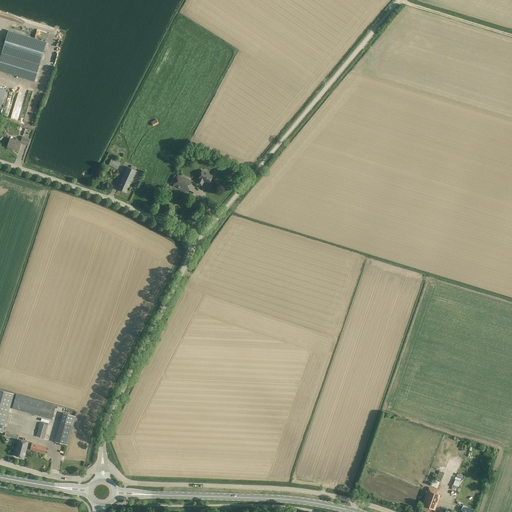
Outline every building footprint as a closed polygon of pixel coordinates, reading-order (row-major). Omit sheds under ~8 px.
[(46,41),(8,30),(0,58),(0,70),(34,80),(46,41)] [(30,139),(22,137),(21,140),(16,138),(15,141),(10,140),(7,147),(18,150),(20,143),(28,145),(30,139)] [(120,163),(111,159),(108,165),(117,169),(120,163)] [(140,172),(128,166),(117,189),(126,193),(130,184),(134,185),(140,172)] [(212,176),(202,171),(199,178),(197,183),(202,186),(204,181),(209,183),(212,176)] [(174,185),(173,186),(188,192),(192,182),(188,180),(177,175),(177,176),(175,180),(175,181),(174,185)] [(0,388),(0,430),(5,432),(15,393),(0,388)] [(56,406),(16,394),(12,408),(52,419),(56,406)] [(56,442),(69,445),(76,415),(64,412),(56,442)] [(48,425),(40,423),(36,437),(44,439),(48,425)] [(28,442),(19,440),(14,456),(24,458),(28,442)] [(46,447),(32,443),(30,450),(45,454),(46,447)] [(459,489),(463,475),(457,473),(453,487),(459,489)] [(433,480),(431,486),(438,488),(440,481),(433,480)] [(437,490),(428,487),(421,508),(429,511),(430,509),(435,511),(440,495),(436,494),(437,490)]
